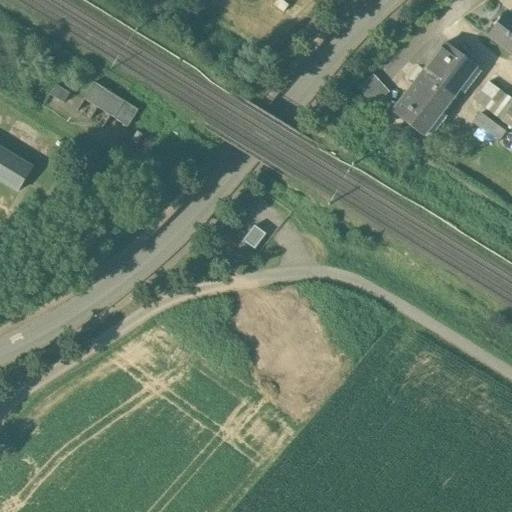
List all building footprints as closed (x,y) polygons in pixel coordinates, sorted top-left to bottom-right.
[(511,17),(507,13),(489,37),(511,54),(511,17)] [(476,68),(446,44),(420,79),(450,102),(476,68)] [(358,87),(373,104),(390,90),(375,72),(358,87)] [(511,85),(496,73),(488,83),(504,95),(511,85)] [(450,102),(420,79),(394,112),(424,136),(450,102)] [(138,110),(94,83),(77,111),(103,128),(110,116),(128,127),(138,110)] [(511,100),(504,95),(488,83),(473,102),(511,132),(511,100)] [(70,93),(56,85),(50,95),(64,104),(70,93)] [(504,135),(477,114),(471,123),(498,143),(504,135)] [(32,169),(0,149),(0,180),(18,191),(32,169)] [(254,225),(244,241),(256,249),(266,233),(254,225)]
